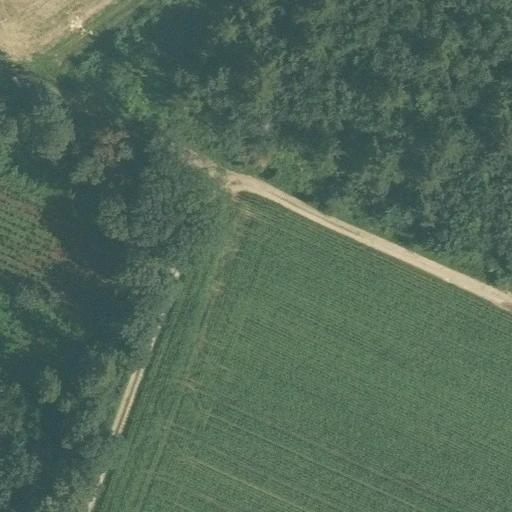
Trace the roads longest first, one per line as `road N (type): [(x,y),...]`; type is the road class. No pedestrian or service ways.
road 1 (track): [(84,511),(214,171),(511,306)]
road 2 (track): [(214,171),(0,75)]
road 3 (track): [(62,103),(177,0)]
